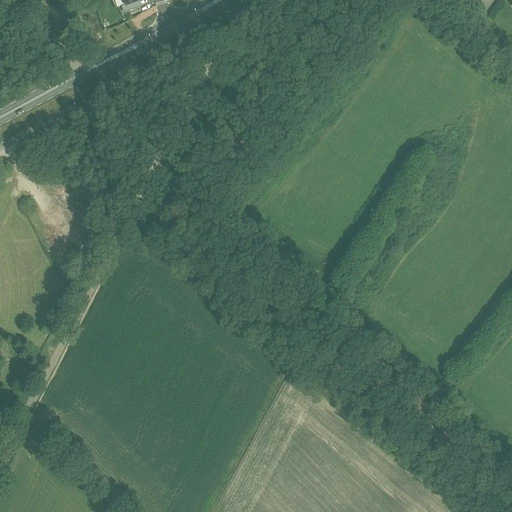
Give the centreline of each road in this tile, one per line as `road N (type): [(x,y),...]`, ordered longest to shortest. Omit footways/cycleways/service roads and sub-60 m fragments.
road 1 (unclassified): [(0,148),(276,0)]
road 2 (track): [(130,211),(0,465)]
road 3 (track): [(222,25),(130,211)]
road 4 (secondary): [(0,117),(170,27)]
road 5 (track): [(130,511),(30,416)]
